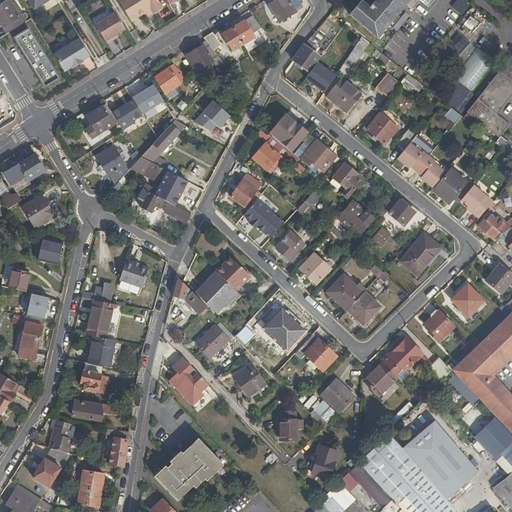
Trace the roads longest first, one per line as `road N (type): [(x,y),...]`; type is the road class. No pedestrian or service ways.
road 1 (residential): [(204,207),(356,343),(370,346),(468,249),(470,238),(273,78)]
road 2 (residential): [(89,205),(53,387),(0,477)]
road 3 (unclassified): [(124,511),(155,329),(177,254)]
road 4 (tertiary): [(234,0),(38,121)]
road 5 (unclassified): [(204,207),(273,78)]
